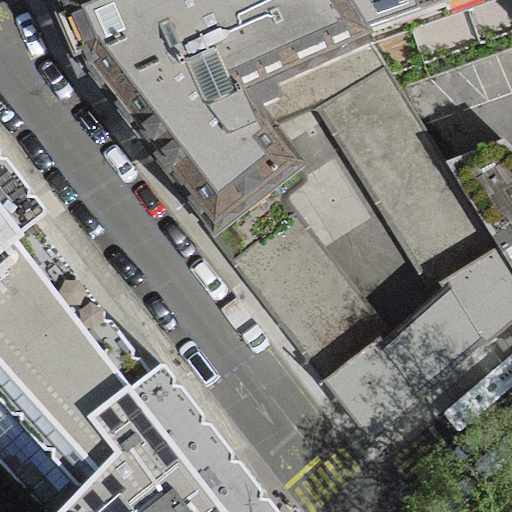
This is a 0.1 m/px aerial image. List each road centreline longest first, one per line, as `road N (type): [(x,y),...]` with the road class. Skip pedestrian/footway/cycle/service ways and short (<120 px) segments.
road 1 (residential): [(0,50),(349,511)]
road 2 (tertiary): [(511,419),(404,511)]
